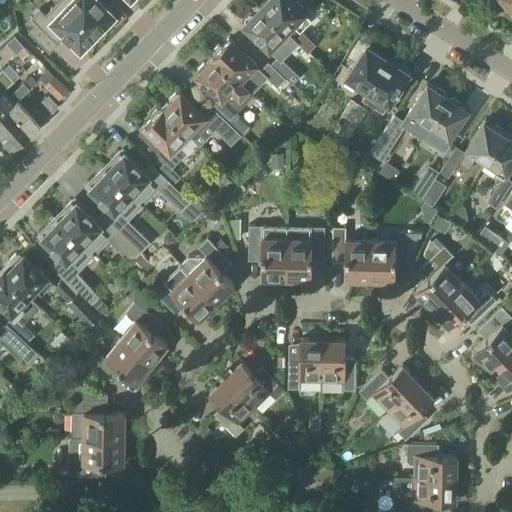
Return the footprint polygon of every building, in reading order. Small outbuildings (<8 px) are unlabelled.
[(36,22),(28,31),(40,43),(48,51),(56,42),(64,34),(78,48),(87,38),(90,41),(98,32),(64,0),(58,0),(45,14),(39,8),(30,17),(36,22)] [(100,0),(64,0),(98,32),(106,24),(103,22),(113,12),(100,0)] [(266,0),(261,6),(286,30),(292,24),(299,30),(311,19),(291,0),(266,0)] [(503,0),(511,9),(511,0),(497,0),(500,2),(501,0),(503,0)] [(244,23),(269,48),(275,54),(286,43),(280,36),(286,30),(261,6),(253,14),(249,13),(244,18),(245,22),(244,23)] [(316,44),(302,32),(296,39),(309,51),(316,44)] [(216,46),(212,50),(212,55),(213,56),(214,57),(238,80),(251,93),(267,75),(263,71),(258,67),(229,38),(221,46),(216,46)] [(366,47),(347,77),(354,82),(358,84),(355,89),(365,95),(388,59),(380,55),(379,52),(372,47),(371,48),(369,48),(366,47)] [(285,78),(291,84),(299,76),(278,56),(270,64),(285,78)] [(197,74),(197,75),(218,95),(216,97),(219,99),(212,106),(234,128),(240,134),(249,125),(236,112),(252,94),(251,93),(238,80),(214,57),(208,63),(203,63),(197,69),(197,74)] [(365,95),(363,99),(383,112),(388,104),(409,72),(406,70),(405,68),(405,67),(398,63),(395,64),(388,59),(365,95)] [(270,64),(263,71),(267,75),(278,86),(285,78),(270,64)] [(3,90),(14,80),(10,75),(3,68),(0,70),(0,92),(3,89),(3,90)] [(48,70),(40,78),(46,84),(45,85),(51,92),(52,93),(62,83),(57,79),(54,76),(48,70)] [(26,92),(36,83),(30,76),(23,82),(24,83),(20,86),(9,96),(3,90),(3,89),(0,92),(0,115),(18,100),(26,92)] [(60,99),(68,90),(62,83),(52,93),(60,99)] [(395,113),(370,151),(382,159),(405,123),(423,134),(446,99),(445,98),(444,94),(438,90),(434,90),(428,86),(405,119),(395,113)] [(163,110),(186,133),(190,138),(191,137),(199,145),(207,137),(213,132),(215,129),(224,138),(234,128),(212,106),(204,115),(180,92),(179,93),(179,94),(174,93),(169,99),(169,104),(163,110)] [(446,99),(423,134),(443,147),(466,112),(459,107),(458,103),(452,99),(448,100),(446,99)] [(0,137),(25,115),(29,112),(18,100),(0,115),(0,137)] [(349,120),(358,105),(351,100),(341,115),(349,120)] [(358,105),(349,120),(356,124),(365,110),(358,105)] [(165,162),(160,167),(175,181),(180,176),(172,168),(186,153),(181,147),(190,138),(186,133),(161,108),(161,109),(156,109),(150,114),(151,119),(145,125),(151,131),(144,137),(152,144),(149,147),(165,162)] [(0,137),(11,150),(19,143),(36,128),(40,125),(29,112),(25,115),(0,137)] [(349,120),(343,130),(349,134),(356,124),(349,120)] [(456,145),(439,171),(448,176),(456,164),(467,171),(477,155),(486,161),(504,134),(503,133),(502,129),(496,125),(494,126),(492,126),(484,121),(475,136),(467,148),(465,151),(456,145)] [(504,134),(486,161),(505,173),(511,164),(511,162),(511,135),(508,133),(505,134),(504,134)] [(120,150),(105,166),(143,204),(144,204),(140,200),(153,187),(154,186),(154,185),(158,188),(167,178),(151,162),(144,170),(140,166),(141,166),(137,162),(135,160),(134,161),(124,151),(123,153),(120,150)] [(283,153),(271,154),(271,167),(284,167),(283,153)] [(143,205),(143,204),(104,166),(89,182),(92,185),(90,187),(99,196),(99,197),(105,202),(115,212),(118,209),(125,215),(139,201),(143,205)] [(411,190),(421,197),(437,173),(426,167),(411,190)] [(496,208),(502,199),(501,198),(511,181),(511,180),(503,176),(487,201),(496,208)] [(433,205),(446,185),(435,177),(422,197),(433,205)] [(180,211),(190,201),(189,200),(172,183),(171,183),(167,178),(158,188),(180,211)] [(189,200),(190,201),(204,215),(212,207),(197,192),(190,200),(189,200)] [(56,216),(95,254),(96,253),(92,249),(106,235),(99,228),(102,225),(92,216),(92,215),(86,210),(76,200),(74,202),(72,200),(56,216)] [(432,225),(445,232),(450,221),(438,215),(432,225)] [(95,254),(56,216),(41,232),(43,234),(41,236),(51,246),(57,252),(57,251),(67,261),(70,258),(77,265),(91,250),(95,254)] [(141,250),(150,241),(128,219),(119,229),(141,250)] [(285,278),(286,236),(286,225),(249,224),(248,259),(261,260),(261,277),(285,278)] [(324,261),(324,226),(311,225),(286,225),(286,236),(285,278),(310,278),(311,261),(324,261)] [(369,279),(370,238),(346,238),(346,226),(333,226),(332,261),(345,261),(344,279),(369,279)] [(370,238),(369,279),(394,280),(395,262),(411,262),(424,228),(395,227),(394,239),(370,238)] [(130,261),(141,250),(119,229),(108,239),(130,261)] [(495,234),(487,245),(499,253),(507,242),(495,234)] [(216,247),(208,238),(198,247),(206,255),(203,257),(187,257),(180,263),(217,301),(234,284),(222,272),(232,263),(222,253),(229,247),(223,241),(216,247)] [(440,248),(432,240),(430,240),(423,253),(429,259),(419,269),(428,278),(415,291),(432,309),(462,280),(445,263),(453,255),(444,245),(440,248)] [(140,252),(134,259),(145,269),(151,263),(140,252)] [(10,264),(3,271),(28,296),(35,289),(41,295),(53,283),(46,276),(46,277),(21,253),(20,254),(15,254),(9,260),(10,264)] [(199,319),(217,301),(180,263),(163,281),(153,290),(177,315),(186,306),(199,319)] [(7,323),(6,323),(9,326),(26,343),(34,335),(22,324),(29,316),(24,311),(33,302),(28,296),(3,271),(2,272),(0,271),(0,302),(13,316),(7,323)] [(77,272),(67,282),(89,306),(99,296),(77,272)] [(89,324),(96,317),(98,316),(89,306),(67,282),(63,279),(56,286),(69,300),(67,301),(89,324)] [(462,280),(432,309),(450,326),(462,314),(471,324),(496,300),(487,290),(479,298),(462,280)] [(120,337),(152,363),(167,344),(154,333),(162,323),(135,301),(126,311),(135,319),(120,337)] [(490,369),(511,347),(511,332),(503,323),(511,315),(502,305),(477,329),(486,339),(473,351),(490,369)] [(27,361),(36,351),(26,343),(9,326),(6,323),(4,325),(2,323),(0,325),(0,340),(3,344),(20,359),(23,356),(27,361)] [(152,363),(120,337),(104,356),(96,349),(79,369),(102,387),(110,378),(115,382),(123,372),(136,383),(152,363)] [(321,380),(322,339),(300,338),(300,357),(288,356),(288,388),(299,388),(299,380),(321,380)] [(322,339),(321,380),(343,380),(343,388),(355,389),(356,358),(344,357),(345,339),(322,339)] [(511,347),(490,369),(507,387),(511,382),(511,347)] [(225,377),(254,406),(269,391),(275,397),(284,389),(262,367),(254,374),(241,361),(225,377)] [(388,410),(418,381),(402,364),(389,377),(381,369),(359,391),(367,399),(372,393),(388,410)] [(238,421),(254,406),(225,377),(209,392),(222,405),(214,413),(235,436),(244,428),(238,421)] [(71,436),(124,437),(124,412),(107,412),(107,394),(72,381),(72,398),(72,411),(71,436)] [(418,381),(388,410),(403,425),(397,431),(405,439),(428,417),(420,409),(433,397),(418,381)] [(205,424),(198,431),(205,438),(212,432),(205,424)] [(123,462),(124,437),(71,436),(71,461),(71,474),(106,475),(106,462),(123,462)] [(414,477),(456,478),(456,455),(438,455),(438,444),(407,443),(407,454),(414,455),(414,477)] [(394,476),(394,510),(437,511),(437,500),(456,500),(456,478),(414,477),(394,476)]
